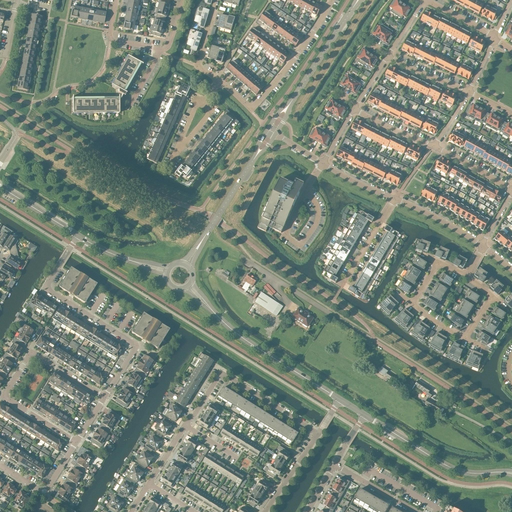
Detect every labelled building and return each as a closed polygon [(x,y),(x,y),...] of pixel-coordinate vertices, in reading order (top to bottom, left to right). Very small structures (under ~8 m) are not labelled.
[(169,6),(170,3),(160,0),(159,3),(157,8),(168,11),(170,6),(169,6)] [(303,9),(307,0),(302,0),(299,7),(303,9)] [(307,11),(312,2),(310,1),(311,1),(308,0),(307,0),(303,9),(307,11)] [(396,15),(403,4),(398,1),(399,0),(398,0),(394,0),(389,7),(392,9),(391,12),(396,15)] [(468,8),(472,0),(466,0),(463,6),(468,8)] [(474,11),(478,2),(473,0),(472,0),(468,8),(474,11)] [(312,2),(307,11),(311,13),(311,14),(316,4),(315,3),(313,2),(312,2)] [(479,14),(483,5),(478,2),(474,11),(479,14)] [(316,4),(311,14),(316,17),(321,7),(316,4)] [(403,4),(396,15),(401,18),(402,16),(405,18),(411,8),(408,6),(407,7),(403,4)] [(487,18),(492,8),(487,6),(485,10),(483,9),(482,12),(483,13),(482,15),(487,18)] [(76,18),(78,8),(72,7),(71,14),(70,18),(74,18),(76,18)] [(166,17),(168,11),(157,8),(156,14),(155,17),(165,20),(166,17)] [(492,8),(487,18),(492,21),(494,19),(495,19),(497,16),(495,15),(497,11),(492,8)] [(209,15),(210,11),(204,9),(202,13),(203,13),(201,18),(197,17),(195,22),(196,23),(199,24),(198,27),(203,28),(205,24),(205,23),(206,23),(206,22),(206,21),(208,14),(209,15)] [(264,23),(270,15),(265,11),(259,20),(263,24),(264,23)] [(426,23),(431,14),(425,11),(421,20),(426,23)] [(431,26),(436,17),(431,14),(426,23),(431,26)] [(36,16),(31,15),(17,89),(27,91),(41,17),(37,16),(37,15),(36,15),(36,16)] [(228,20),(225,30),(226,28),(229,29),(228,31),(229,31),(231,31),(231,32),(235,18),(229,16),(229,17),(220,15),(219,18),(228,20)] [(270,15),(264,23),(264,24),(266,25),(268,26),(274,18),(270,15)] [(164,23),(165,20),(155,17),(154,20),(152,26),(163,29),(165,23),(164,23)] [(437,27),(440,19),(436,17),(431,26),(436,28),(437,27)] [(217,27),(225,30),(228,20),(219,18),(218,22),(217,27)] [(274,18),(268,26),(268,27),(269,28),(270,28),(271,29),(277,21),(274,18)] [(442,30),(446,21),(441,18),(440,19),(437,27),(442,30)] [(277,21),(271,29),(272,29),(272,30),(273,31),(274,31),(275,32),(281,23),(277,21)] [(447,33),(451,24),(446,21),(442,30),(447,33)] [(279,35),(285,26),(281,23),(275,32),(276,32),(275,32),(277,34),(277,33),(279,35)] [(452,35),(456,26),(451,24),(447,33),(452,35)] [(380,39),(387,29),(382,25),(380,28),(378,26),(372,35),(375,37),(380,39)] [(161,35),(163,29),(152,26),(151,32),(150,35),(160,37),(161,34),(161,35)] [(285,26),(279,35),(280,35),(279,35),(281,37),(281,36),(283,37),(289,29),(285,26)] [(457,38),(462,29),(456,26),(452,35),(457,38)] [(251,40),(257,32),(258,32),(253,28),(247,37),(251,40)] [(289,29),(283,37),(283,38),(285,39),(287,40),(293,32),(289,29)] [(387,29),(380,39),(384,42),(384,43),(387,45),(393,36),(390,34),(392,32),(387,29)] [(462,41),(467,32),(462,29),(457,38),(462,41)] [(194,41),(191,40),(189,40),(188,45),(189,46),(192,47),(191,50),(196,51),(197,48),(197,47),(197,46),(198,47),(198,46),(199,46),(199,45),(199,44),(198,44),(200,38),(202,38),(203,34),(196,32),(194,41)] [(257,32),(251,40),(252,41),(255,43),(261,35),(260,33),(258,32),(257,32)] [(291,43),(297,35),(297,34),(293,32),(287,40),(287,41),(289,42),(291,43),(290,43),(291,43)] [(467,43),(472,34),(467,32),(462,41),(467,43)] [(259,46),(265,38),(264,36),(262,35),(261,35),(255,43),(259,46)] [(297,35),(291,43),(295,47),(302,38),(297,35)] [(265,38),(259,46),(263,49),(269,40),(267,39),(268,39),(266,37),(266,38),(265,38)] [(475,50),(480,40),(474,37),(473,39),(472,39),(470,42),(471,43),(469,47),(475,50)] [(269,40),(263,49),(267,52),(273,43),(271,42),(272,42),(270,40),(270,41),(269,40)] [(480,40),(475,50),(480,52),(482,48),(483,49),(485,46),(484,45),(485,43),(480,40)] [(407,53),(411,44),(406,41),(402,50),(407,53)] [(273,43),(267,52),(271,54),(277,46),(275,45),(275,44),(274,43),(273,43)] [(412,55),(417,45),(416,46),(411,44),(407,53),(412,55)] [(418,57),(422,48),(417,45),(412,55),(413,54),(418,57)] [(220,48),(219,48),(211,46),(208,55),(217,58),(220,48)] [(277,46),(271,54),(275,57),(281,49),(279,48),(279,47),(278,46),(277,46)] [(217,58),(208,55),(208,58),(216,61),(216,62),(222,63),(226,50),(225,49),(225,50),(224,49),(223,49),(223,51),(219,50),(220,48),(217,58)] [(423,59),(427,50),(422,48),(418,57),(423,59)] [(278,60),(285,51),(284,51),(283,50),(281,49),(275,57),(278,60)] [(363,65),(370,54),(366,52),(366,51),(363,49),(357,58),(360,60),(358,62),(363,65)] [(428,62),(432,53),(427,50),(423,59),(428,62)] [(285,51),(278,60),(283,64),(289,55),(285,51)] [(434,63),(437,55),(432,53),(428,62),(433,65),(434,63)] [(370,54),(363,65),(364,65),(365,64),(369,67),(370,66),(373,68),(379,59),(375,56),(375,57),(370,54)] [(439,66),(443,57),(438,54),(437,55),(434,63),(439,66)] [(139,63),(129,57),(127,56),(111,86),(118,90),(118,100),(72,100),(72,112),(119,112),(119,101),(120,101),(123,95),(125,96),(126,94),(123,92),(139,63)] [(444,69),(448,60),(443,57),(439,66),(444,69)] [(449,71),(453,62),(448,60),(444,69),(449,71)] [(230,73),(237,65),(233,61),(226,69),(230,73)] [(454,74),(459,65),(453,62),(449,71),(454,74)] [(463,77),(468,67),(462,64),(460,68),(459,68),(457,71),(459,72),(458,74),(463,77)] [(237,65),(230,73),(231,73),(230,73),(232,75),(232,74),(234,76),(241,68),(237,65)] [(390,78),(395,70),(390,67),(385,76),(390,78)] [(468,67),(463,77),(468,79),(469,77),(471,78),(472,74),(471,74),(473,70),(468,67)] [(241,68),(234,76),(236,78),(237,79),(244,71),(241,68)] [(396,81),(400,72),(395,70),(390,78),(396,81)] [(241,82),(248,74),(244,71),(237,79),(238,79),(237,80),(239,81),(241,82)] [(401,84),(405,75),(400,72),(396,81),(401,84)] [(243,84),(245,85),(251,77),(248,74),(241,82),(241,83),(243,84)] [(407,85),(410,77),(405,75),(401,84),(406,86),(407,85)] [(348,89),(354,80),(349,77),(348,77),(346,76),(340,85),(343,87),(344,86),(348,89)] [(412,88),(416,79),(411,76),(410,77),(407,85),(412,88)] [(251,77),(245,85),(245,86),(246,87),(247,87),(248,88),(255,81),(251,77)] [(417,90),(421,81),(416,79),(412,88),(417,90)] [(354,80),(348,89),(353,92),(352,93),(355,95),(361,86),(359,84),(359,83),(354,80)] [(259,84),(259,83),(258,83),(255,81),(248,88),(249,89),(248,89),(250,90),(252,91),(251,91),(252,92),(259,84)] [(422,93),(426,84),(421,81),(417,90),(422,93)] [(259,84),(252,92),(256,95),(263,87),(259,84)] [(428,94),(431,86),(426,84),(422,93),(427,96),(428,94)] [(433,97),(437,88),(432,85),(431,86),(428,94),(433,97)] [(185,97),(188,98),(190,92),(189,92),(190,88),(185,86),(184,89),(181,95),(185,97)] [(184,89),(179,87),(176,93),(175,95),(185,99),(185,97),(181,95),(184,89)] [(438,100),(442,91),(437,88),(433,97),(438,100)] [(446,104),(451,94),(446,91),(445,93),(443,93),(442,96),(443,97),(441,101),(446,104)] [(373,105),(378,96),(373,93),(368,102),(373,105)] [(451,94),(446,104),(451,106),(453,102),(455,103),(457,100),(455,99),(456,97),(451,94)] [(185,99),(175,95),(174,99),(172,98),(171,99),(173,100),(184,105),(185,103),(183,102),(184,99),(185,99)] [(378,108),(383,98),(378,96),(373,105),(378,107),(378,108)] [(383,111),(388,102),(383,100),(383,98),(378,108),(383,111)] [(332,116),(338,105),(333,102),(334,101),(331,99),(325,109),(328,111),(326,113),(332,116)] [(183,107),(184,105),(173,100),(172,104),(170,103),(170,102),(169,104),(171,105),(180,109),(182,106),(183,106),(183,107)] [(388,114),(393,105),(388,102),(383,111),(388,114)] [(179,112),(180,109),(171,105),(170,109),(168,108),(168,107),(167,107),(167,109),(169,110),(180,115),(181,113),(180,113),(179,112)] [(338,105),(332,116),(337,119),(338,117),(341,118),(347,109),(343,107),(343,108),(338,105)] [(394,116),(398,107),(393,105),(388,114),(394,116)] [(474,119),(480,107),(476,106),(474,105),(473,107),(469,105),(465,114),(469,116),(468,117),(474,119)] [(399,118),(403,110),(398,107),(394,116),(399,119),(399,118)] [(483,122),(487,114),(484,112),(485,111),(483,110),(483,109),(480,107),(474,119),(479,122),(480,121),(483,122)] [(404,120),(409,111),(403,109),(403,110),(399,118),(404,120)] [(179,117),(180,115),(169,110),(167,113),(165,113),(165,112),(165,114),(176,119),(177,116),(179,116),(179,117)] [(409,123),(414,114),(409,111),(404,120),(409,123)] [(176,119),(165,114),(164,114),(162,119),(164,120),(176,125),(176,123),(175,122),(176,119)] [(220,118),(229,125),(232,122),(233,124),(234,123),(233,121),(225,114),(225,115),(223,117),(221,116),(220,118)] [(415,125),(419,117),(414,114),(409,123),(415,125)] [(491,128),(497,116),(494,114),(493,115),(491,114),(491,116),(487,114),(483,122),(486,124),(486,125),(491,128)] [(500,132),(505,123),(502,122),(502,120),(500,119),(501,118),(497,116),(491,128),(497,131),(497,130),(500,132)] [(419,117),(415,125),(420,128),(424,119),(419,117)] [(229,125),(220,118),(219,119),(220,120),(218,123),(226,130),(226,129),(228,126),(230,128),(231,127),(229,125)] [(428,131),(433,122),(428,119),(426,123),(425,122),(423,126),(424,126),(423,129),(428,131)] [(175,126),(176,125),(164,120),(165,120),(163,123),(161,122),(160,124),(162,125),(172,129),(173,126),(175,126)] [(356,132),(361,123),(356,120),(351,129),(356,132)] [(433,122),(428,131),(434,134),(435,132),(436,132),(438,129),(437,128),(439,124),(433,122)] [(226,130),(218,123),(216,126),(214,125),(215,125),(214,124),(213,126),(223,134),(222,133),(225,131),(226,132),(227,131),(226,130)] [(362,134),(366,125),(361,123),(356,132),(362,134)] [(508,138),(511,130),(511,124),(511,125),(509,124),(508,125),(505,123),(500,132),(503,133),(503,134),(508,138)] [(170,132),(172,129),(162,125),(161,128),(159,127),(158,129),(160,130),(171,134),(172,133),(170,132)] [(367,137),(371,128),(366,125),(362,134),(367,137)] [(222,134),(223,134),(213,126),(212,128),(213,129),(211,131),(219,138),(221,135),(223,136),(224,135),(222,134)] [(317,142),(324,131),(318,128),(317,130),(314,129),(309,138),(312,140),(313,139),(317,142)] [(372,139),(376,130),(371,128),(367,137),(372,139)] [(170,136),(171,134),(160,130),(159,133),(157,132),(156,134),(158,134),(158,135),(167,139),(169,135),(170,136)] [(377,142),(381,133),(376,130),(372,139),(377,142)] [(219,138),(211,131),(209,134),(208,133),(206,134),(216,142),(218,139),(220,140),(220,141),(221,139),(219,138)] [(324,131),(317,142),(322,144),(322,145),(325,147),(330,137),(328,136),(328,135),(323,132),(324,131)] [(455,143),(460,134),(455,131),(452,135),(451,134),(449,137),(451,138),(449,140),(455,143)] [(382,144),(386,135),(381,133),(377,142),(382,144)] [(216,142),(206,134),(205,136),(207,137),(204,140),(212,146),(215,143),(216,145),(217,144),(216,142)] [(460,134),(455,143),(460,146),(461,144),(462,145),(464,141),(463,140),(465,137),(460,134)] [(166,142),(167,139),(158,135),(157,138),(155,137),(154,139),(156,139),(156,140),(167,144),(168,143),(168,142),(168,143),(166,142)] [(388,146),(391,138),(386,135),(382,144),(387,147),(388,146)] [(393,149),(397,140),(392,137),(391,138),(388,146),(393,149)] [(468,149),(473,140),(468,138),(463,147),(468,149)] [(166,146),(167,144),(156,140),(155,143),(152,142),(153,142),(152,142),(152,144),(154,144),(154,145),(163,149),(164,145),(166,146)] [(212,146),(204,140),(202,143),(201,141),(199,143),(209,150),(211,147),(213,149),(214,148),(212,146)] [(398,151),(403,142),(397,140),(393,149),(398,151)] [(473,152),(478,143),(473,140),(468,149),(473,152)] [(403,154),(408,145),(403,142),(398,151),(403,154)] [(209,151),(209,150),(199,143),(198,144),(200,145),(198,148),(205,155),(206,155),(205,154),(208,152),(209,153),(210,152),(209,151)] [(478,155),(483,146),(478,143),(473,152),(478,155)] [(162,152),(163,149),(154,145),(152,148),(150,147),(150,149),(152,149),(152,150),(163,154),(163,152),(162,152)] [(412,158),(416,148),(411,145),(410,148),(409,147),(407,151),(408,151),(406,155),(412,158)] [(487,149),(488,148),(483,146),(478,155),(482,157),(483,157),(487,149)] [(342,158),(346,149),(341,147),(336,156),(342,158)] [(205,155),(198,148),(195,151),(194,150),(193,151),(202,159),(204,156),(206,157),(207,156),(205,155)] [(416,148),(412,158),(417,161),(419,157),(420,157),(422,154),(421,153),(422,151),(416,148)] [(347,161),(351,152),(346,149),(342,158),(347,161)] [(492,152),(487,149),(483,157),(482,157),(482,158),(487,161),(492,152)] [(162,156),(163,154),(152,150),(151,150),(152,150),(150,153),(148,152),(148,153),(149,154),(159,158),(160,155),(162,156)] [(202,159),(193,151),(191,153),(192,153),(193,154),(191,156),(199,163),(201,160),(203,161),(203,162),(204,160),(202,159)] [(352,163),(356,156),(357,155),(351,152),(347,161),(352,163)] [(492,163),(497,154),(492,152),(487,161),(492,163)] [(157,162),(159,158),(149,154),(149,155),(150,155),(148,158),(146,157),(145,158),(147,159),(147,160),(158,164),(159,162),(157,162)] [(496,166),(501,157),(497,154),(492,163),(496,166)] [(199,163),(191,156),(189,159),(187,158),(186,160),(195,167),(197,164),(199,166),(200,164),(199,163)] [(356,167),(361,158),(356,156),(352,163),(351,164),(356,167)] [(501,168),(506,159),(501,157),(496,166),(501,168)] [(362,169),(366,161),(361,158),(356,167),(362,170),(362,169)] [(441,171),(446,161),(441,158),(439,161),(438,160),(436,163),(438,164),(435,168),(441,171)] [(510,163),(511,162),(506,159),(501,168),(506,171),(510,163)] [(195,167),(186,160),(185,161),(186,162),(184,165),(192,171),(194,168),(196,170),(197,169),(195,167)] [(367,171),(372,162),(366,160),(366,161),(362,169),(367,171)] [(446,161),(441,171),(446,174),(448,170),(449,170),(451,167),(450,166),(451,164),(446,161)] [(373,174),(377,165),(372,162),(367,171),(373,174)] [(182,174),(184,172),(186,170),(182,167),(181,165),(180,165),(180,166),(177,170),(176,170),(178,171),(175,174),(179,177),(179,178),(180,178),(182,175),(182,174)] [(192,172),(192,171),(184,165),(182,167),(186,170),(184,172),(182,174),(182,175),(186,178),(190,173),(192,171),(192,172)] [(378,177),(382,168),(377,165),(373,174),(378,177)] [(454,177),(459,169),(454,166),(450,174),(454,177)] [(383,179),(387,170),(382,168),(378,177),(383,179)] [(459,179),(463,171),(459,169),(454,177),(459,179)] [(391,182),(396,173),(391,170),(389,174),(388,173),(386,177),(387,177),(386,180),(391,182)] [(463,182),(468,174),(463,171),(459,179),(463,181),(463,182)] [(396,173),(391,182),(397,185),(398,183),(399,183),(401,180),(400,179),(402,175),(396,173)] [(467,185),(472,177),(467,175),(468,174),(463,182),(467,185)] [(472,187),(476,179),(472,177),(467,185),(472,187)] [(288,183),(289,182),(280,179),(258,228),(266,232),(268,227),(281,233),(304,184),(296,180),(293,186),(288,183)] [(476,190),(481,182),(476,179),(472,187),(476,190)] [(480,193),(485,184),(481,182),(476,190),(481,192),(480,193)] [(485,195),(489,188),(485,185),(485,184),(480,193),(485,195)] [(427,199),(432,189),(427,186),(425,190),(424,189),(422,193),(423,193),(422,196),(427,199)] [(489,198),(494,190),(489,188),(485,195),(489,198)] [(432,189),(427,199),(432,201),(434,199),(435,200),(437,196),(435,196),(437,192),(432,189)] [(494,200),(498,193),(494,190),(489,198),(494,200)] [(443,206),(443,205),(448,196),(449,195),(446,194),(446,195),(443,193),(438,202),(441,204),(440,205),(443,206)] [(498,193),(494,200),(500,203),(504,197),(502,196),(503,195),(498,193)] [(448,208),(453,199),(454,199),(451,197),(451,198),(448,196),(443,205),(446,207),(445,208),(448,209),(448,208)] [(453,212),(458,203),(459,202),(458,202),(459,202),(456,200),(456,201),(453,199),(448,208),(451,210),(450,211),(453,212)] [(458,215),(463,206),(461,204),(460,204),(458,203),(453,212),(456,213),(455,215),(458,216),(458,215)] [(463,218),(468,209),(468,208),(466,207),(463,206),(458,215),(461,216),(460,217),(463,219),(463,218)] [(468,222),(469,221),(473,212),(474,211),(471,210),(468,209),(463,218),(466,219),(465,220),(468,222)] [(368,221),(370,222),(372,223),(374,219),(362,211),(359,215),(368,220),(368,221)] [(473,223),(478,216),(479,214),(476,213),(473,212),(469,221),(471,222),(470,223),(473,224),(473,223)] [(359,215),(357,214),(354,219),(365,226),(366,223),(368,221),(368,220),(359,215)] [(478,228),(478,227),(483,218),(481,216),(480,217),(478,216),(473,223),(473,224),(476,226),(475,227),(478,228)] [(483,218),(478,227),(481,229),(480,230),(483,231),(483,230),(484,230),(489,221),(488,221),(489,220),(486,219),(486,220),(483,218)] [(362,231),(365,226),(354,219),(351,224),(362,231)] [(359,236),(362,231),(351,224),(348,230),(359,236)] [(396,237),(399,233),(386,226),(384,230),(387,232),(388,232),(396,237)] [(356,241),(359,236),(348,230),(345,235),(356,241)] [(499,242),(506,235),(504,233),(505,232),(502,230),(501,231),(495,238),(495,239),(494,239),(496,241),(497,240),(499,242)] [(398,238),(396,237),(388,232),(387,232),(385,237),(395,244),(398,238)] [(9,238),(8,237),(2,233),(0,236),(0,248),(2,249),(2,248),(9,238)] [(504,246),(509,240),(510,238),(508,236),(509,236),(506,234),(506,235),(499,242),(499,243),(501,245),(502,244),(504,246)] [(352,246),(356,241),(345,235),(342,240),(352,246)] [(17,252),(15,245),(14,244),(16,240),(9,236),(8,237),(9,238),(2,248),(6,250),(7,249),(9,250),(10,253),(17,252)] [(392,249),(395,244),(385,237),(381,243),(392,249)] [(427,253),(430,246),(430,244),(425,242),(425,241),(422,239),(422,241),(421,240),(420,246),(419,245),(417,250),(422,252),(422,251),(427,253)] [(349,251),(352,246),(342,240),(339,245),(349,251)] [(389,254),(392,249),(381,243),(378,248),(389,254)] [(346,257),(349,251),(339,245),(336,250),(346,257)] [(445,260),(448,253),(449,251),(444,249),(444,248),(441,247),(441,248),(440,248),(438,252),(437,252),(436,257),(440,259),(440,258),(445,260)] [(386,259),(389,254),(378,248),(375,253),(386,259)] [(343,262),(346,257),(336,250),(333,255),(343,262)] [(17,269),(21,262),(18,260),(18,258),(17,252),(10,253),(10,257),(9,259),(8,258),(5,262),(17,269)] [(383,264),(386,259),(375,253),(372,258),(383,264)] [(340,267),(343,262),(333,255),(330,261),(340,267)] [(463,269),(466,262),(467,261),(462,258),(463,257),(460,255),(459,256),(458,258),(456,261),(456,260),(453,265),(458,267),(458,266),(463,269)] [(427,267),(428,264),(425,263),(425,262),(417,257),(413,263),(424,270),(426,267),(427,267)] [(380,269),(383,264),(372,258),(369,263),(380,269)] [(337,272),(340,267),(330,261),(327,266),(337,272)] [(6,275),(10,278),(14,271),(10,268),(11,267),(5,263),(2,268),(0,267),(0,271),(6,275)] [(377,275),(380,269),(369,263),(366,268),(377,275)] [(334,277),(337,272),(327,266),(323,271),(325,272),(334,277)] [(407,272),(418,279),(420,276),(421,276),(422,273),(419,272),(419,271),(411,266),(407,272)] [(84,303),(96,284),(70,268),(59,287),(70,294),(69,295),(73,298),(73,296),(84,303)] [(374,280),(377,275),(366,268),(363,273),(374,280)] [(482,283),(483,282),(485,279),(484,278),(486,275),(488,273),(485,271),(484,272),(479,268),(474,276),(479,279),(478,280),(482,283)] [(338,279),(334,277),(325,272),(323,276),(335,283),(338,279)] [(416,282),(418,279),(407,272),(403,278),(411,283),(412,283),(414,285),(417,283),(416,282)] [(371,285),(374,280),(363,273),(360,279),(371,285)] [(253,277),(249,274),(244,281),(246,282),(242,287),(240,286),(240,287),(244,290),(253,277)] [(445,276),(443,274),(440,275),(441,276),(439,280),(450,287),(454,281),(446,275),(445,276)] [(247,291),(248,289),(250,285),(252,287),(257,279),(253,277),(244,290),(247,291)] [(367,290),(371,285),(360,279),(357,284),(367,290)] [(497,295),(498,295),(501,291),(500,291),(502,288),(504,286),(501,283),(501,284),(496,280),(495,282),(490,288),(494,291),(494,292),(497,295)] [(411,292),(410,292),(412,288),(401,281),(397,287),(405,293),(406,292),(408,294),(411,292)] [(435,285),(433,289),(444,296),(448,290),(449,288),(445,286),(444,287),(440,285),(439,285),(437,283),(435,285)] [(364,295),(367,290),(357,284),(354,289),(362,294),(364,295)] [(354,289),(353,288),(350,287),(348,291),(360,298),(362,294),(354,289)] [(440,302),(444,296),(433,289),(431,292),(430,292),(429,295),(432,295),(432,296),(440,302)] [(480,300),(480,298),(480,297),(477,297),(477,296),(469,290),(465,296),(476,304),(479,300),(480,300)] [(255,301),(277,316),(283,306),(261,292),(255,301)] [(43,299),(40,297),(41,296),(36,293),(34,296),(33,296),(31,299),(32,300),(29,304),(36,309),(43,299)] [(384,311),(394,300),(390,296),(387,298),(380,305),(381,305),(382,306),(382,307),(381,308),(383,310),(384,311)] [(439,305),(428,298),(427,298),(425,301),(424,301),(423,304),(426,305),(426,306),(435,311),(439,305)] [(48,301),(45,299),(44,300),(43,299),(36,309),(41,311),(48,301)] [(459,305),(470,313),(473,309),(474,310),(474,307),(471,306),(472,305),(463,299),(459,305)] [(394,300),(384,311),(387,313),(388,312),(389,312),(390,313),(390,314),(398,304),(394,300)] [(52,304),(50,303),(51,302),(48,301),(41,311),(46,314),(52,304)] [(46,314),(50,317),(57,306),(54,304),(53,305),(52,304),(46,314)] [(468,316),(470,313),(459,305),(455,312),(464,317),(465,316),(467,319),(469,317),(468,316)] [(497,309),(495,307),(493,309),(494,310),(491,313),(503,320),(507,314),(498,309),(497,309)] [(63,311),(61,310),(62,310),(59,308),(52,318),(57,321),(63,311)] [(307,327),(313,318),(298,309),(293,317),(307,327)] [(399,325),(409,313),(405,309),(396,319),(397,320),(397,321),(396,322),(399,324),(399,325)] [(68,313),(65,311),(65,312),(63,311),(57,321),(61,324),(68,313)] [(72,317),(71,316),(71,315),(68,313),(61,324),(66,327),(72,317)] [(409,313),(399,325),(400,325),(403,327),(403,326),(404,326),(405,327),(406,327),(414,316),(409,313)] [(146,342),(157,349),(169,330),(143,314),(131,333),(142,339),(141,341),(145,343),(146,342)] [(463,326),(463,325),(465,322),(454,315),(450,321),(458,326),(459,325),(461,328),(463,326)] [(486,322),(497,329),(501,323),(492,318),(491,319),(490,316),(487,318),(488,319),(486,322)] [(77,319),(74,317),(74,318),(72,317),(66,327),(70,330),(77,319)] [(81,323),(80,322),(80,321),(77,319),(70,330),(75,333),(81,323)] [(416,337),(425,325),(420,321),(412,332),(413,333),(414,334),(413,335),(415,337),(416,337)] [(493,336),(497,329),(486,322),(483,326),(482,325),(482,328),(485,329),(484,330),(493,336)] [(86,325),(83,323),(83,324),(81,323),(75,333),(80,336),(86,325)] [(29,339),(31,336),(30,336),(33,331),(23,324),(21,328),(22,329),(19,333),(29,339)] [(91,328),(89,327),(86,325),(80,336),(84,338),(91,328)] [(425,325),(416,337),(417,338),(419,340),(420,338),(421,338),(422,339),(423,339),(430,328),(425,325)] [(96,330),(93,328),(92,329),(91,328),(84,338),(89,341),(96,330)] [(100,334),(98,333),(99,332),(96,330),(89,341),(93,344),(100,334)] [(491,338),(480,331),(478,335),(477,335),(476,338),(479,338),(479,339),(487,345),(491,338)] [(29,339),(19,333),(17,338),(15,337),(13,340),(23,346),(26,342),(27,342),(29,339)] [(434,349),(442,336),(437,333),(429,344),(430,344),(431,345),(431,346),(431,347),(433,348),(434,349)] [(105,336),(102,334),(101,335),(100,334),(93,344),(98,347),(105,336)] [(109,340),(107,339),(108,338),(105,336),(98,347),(102,350),(109,340)] [(442,336),(434,349),(435,349),(438,351),(438,350),(439,349),(440,350),(441,350),(447,338),(442,336)] [(45,340),(40,337),(35,345),(40,348),(45,340)] [(23,346),(13,340),(11,343),(13,344),(10,348),(19,354),(21,351),(20,351),(23,346)] [(49,343),(45,340),(40,348),(42,349),(41,349),(44,351),(49,343)] [(114,342),(111,340),(110,341),(109,340),(102,350),(107,353),(114,342)] [(119,345),(118,344),(118,346),(116,345),(117,344),(114,342),(107,353),(112,356),(119,345)] [(453,359),(459,345),(454,342),(448,354),(449,355),(450,356),(449,357),(452,358),(453,359)] [(54,346),(49,343),(44,351),(47,353),(48,353),(49,354),(54,346)] [(116,359),(119,354),(120,355),(122,351),(121,351),(123,348),(119,345),(112,356),(116,359)] [(459,345),(453,359),(456,360),(457,359),(458,359),(459,359),(459,360),(464,347),(459,345)] [(59,349),(54,346),(49,354),(54,357),(59,349)] [(19,354),(10,348),(7,353),(5,352),(4,355),(14,361),(17,357),(19,354)] [(63,352),(59,349),(54,357),(58,359),(63,352)] [(472,367),(477,353),(472,351),(466,363),(467,363),(468,363),(469,364),(468,366),(471,367),(472,367)] [(68,354),(63,352),(58,359),(63,362),(68,354)] [(213,361),(201,353),(198,358),(202,361),(210,366),(213,361)] [(477,353),(472,367),(473,368),(473,367),(476,369),(476,367),(477,367),(478,367),(479,368),(483,355),(477,353)] [(72,357),(68,354),(63,362),(67,365),(72,357)] [(14,361),(4,355),(2,358),(3,359),(0,364),(10,370),(12,367),(11,366),(14,361)] [(154,362),(144,355),(141,360),(140,360),(138,363),(148,369),(151,364),(152,365),(154,362)] [(77,360),(72,357),(67,365),(69,366),(69,367),(72,368),(77,360)] [(82,363),(77,360),(72,368),(75,370),(77,371),(82,363)] [(210,366),(202,361),(199,365),(196,370),(205,375),(207,371),(210,366)] [(86,366),(82,363),(77,371),(81,374),(86,366)] [(148,369),(138,363),(137,366),(135,371),(145,377),(146,374),(145,373),(148,369)] [(10,370),(0,364),(0,374),(4,377),(7,372),(8,373),(10,370)] [(91,369),(86,366),(81,374),(86,377),(91,369)] [(388,371),(381,367),(380,368),(379,367),(376,371),(391,380),(394,376),(388,372),(388,371)] [(95,372),(91,369),(86,377),(90,379),(95,372)] [(205,375),(196,370),(193,374),(190,379),(199,384),(202,380),(205,375)] [(145,377),(135,371),(132,375),(131,375),(129,378),(138,384),(141,379),(143,380),(145,377)] [(100,374),(95,372),(90,379),(95,382),(94,383),(95,383),(100,374)] [(61,376),(58,374),(58,375),(54,373),(53,374),(50,378),(51,378),(50,379),(51,379),(49,383),(55,386),(61,376)] [(95,383),(99,386),(101,383),(101,384),(104,380),(103,380),(105,377),(100,374),(95,383)] [(67,381),(63,379),(64,378),(61,376),(55,386),(61,390),(67,381)] [(138,384),(129,378),(127,381),(128,382),(125,386),(135,393),(137,390),(135,389),(138,384)] [(199,384),(190,379),(188,384),(185,388),(193,393),(196,389),(199,384)] [(420,391),(424,384),(418,380),(415,384),(412,382),(409,388),(406,386),(405,386),(407,387),(406,390),(410,393),(414,387),(420,391)] [(74,384),(71,382),(70,383),(67,381),(61,390),(67,394),(74,384)] [(80,389),(76,387),(77,386),(74,384),(67,394),(74,398),(80,389)] [(424,384),(420,391),(426,394),(425,395),(430,398),(432,394),(429,392),(431,389),(424,384)] [(135,393),(125,386),(122,391),(121,390),(119,393),(129,399),(132,394),(133,395),(135,393)] [(229,390),(224,387),(216,400),(219,402),(221,403),(221,402),(223,399),(229,390)] [(185,388),(182,393),(179,397),(188,402),(190,398),(193,393),(185,388)] [(86,392),(83,390),(83,391),(80,389),(74,398),(80,402),(86,392)] [(233,393),(229,390),(223,399),(228,402),(232,404),(238,396),(233,393)] [(80,402),(86,406),(88,403),(89,403),(89,402),(90,402),(92,399),(92,398),(92,397),(89,395),(89,394),(86,392),(80,402)] [(129,399),(119,393),(117,396),(118,397),(115,402),(125,408),(127,405),(126,404),(129,399)] [(188,402),(179,397),(175,394),(172,399),(184,407),(188,402)] [(242,399),(238,396),(232,404),(237,407),(242,410),(247,402),(242,399)] [(44,403),(38,399),(36,402),(35,403),(32,406),(33,407),(32,408),(36,410),(35,411),(38,413),(44,403)] [(439,412),(442,407),(427,399),(424,404),(439,412)] [(251,405),(247,402),(242,410),(246,413),(251,416),(256,408),(251,405)] [(51,407),(44,403),(38,413),(41,415),(42,414),(45,416),(51,407)] [(217,416),(220,411),(218,410),(219,407),(213,403),(212,406),(210,405),(207,410),(217,416)] [(176,404),(175,405),(172,404),(169,410),(179,416),(181,412),(181,411),(182,409),(180,408),(181,407),(176,404)] [(8,409),(5,407),(4,406),(0,411),(0,415),(3,417),(8,409)] [(57,411),(51,407),(45,416),(48,418),(48,419),(51,421),(57,411)] [(260,410),(256,408),(251,416),(255,419),(260,422),(265,413),(260,410)] [(13,412),(11,411),(8,409),(3,417),(8,420),(13,412)] [(179,416),(169,410),(165,416),(174,422),(176,420),(179,416)] [(217,416),(207,410),(204,415),(214,420),(217,416)] [(63,415),(57,411),(51,421),(54,423),(54,422),(58,424),(63,415)] [(113,424),(116,419),(118,420),(120,417),(110,411),(107,415),(106,415),(104,418),(113,424)] [(17,415),(13,412),(8,420),(12,423),(17,415)] [(270,416),(265,413),(260,422),(265,425),(269,427),(274,419),(270,416)] [(22,418),(17,415),(12,423),(17,426),(22,418)] [(70,419),(63,415),(58,424),(61,426),(61,427),(64,429),(70,419)] [(214,420),(204,415),(202,419),(211,425),(214,420)] [(26,421),(22,418),(17,426),(21,429),(26,421)] [(113,424),(104,418),(102,421),(103,422),(100,426),(110,432),(112,430),(110,429),(113,424)] [(76,422),(70,419),(64,429),(67,431),(67,430),(71,432),(71,431),(72,431),(74,427),(74,426),(76,422)] [(172,424),(164,419),(160,425),(168,431),(171,427),(170,426),(172,424)] [(211,425),(202,419),(199,424),(208,430),(211,425)] [(279,422),(274,419),(269,427),(274,430),(278,433),(284,425),(279,422)] [(31,424),(26,421),(21,429),(26,432),(31,424)] [(36,426),(33,424),(33,425),(31,424),(26,432),(31,434),(36,426)] [(168,431),(160,425),(156,431),(164,436),(165,434),(166,435),(168,431)] [(230,428),(225,425),(220,433),(225,436),(230,428)] [(288,428),(284,425),(278,433),(283,436),(287,439),(292,430),(288,428)] [(40,429),(39,428),(36,426),(31,434),(35,437),(40,429)] [(110,432),(100,426),(97,431),(96,430),(94,433),(104,439),(107,434),(108,435),(110,432)] [(235,431),(230,428),(225,436),(229,439),(235,431)] [(45,432),(40,429),(35,437),(40,440),(45,432)] [(289,446),(297,434),(292,430),(287,439),(284,443),(289,446)] [(239,434),(235,431),(229,439),(234,442),(239,434)] [(49,435),(45,432),(40,440),(44,443),(49,435)] [(104,439),(94,433),(92,436),(93,437),(90,442),(100,448),(102,445),(101,444),(104,439)] [(162,440),(152,434),(149,440),(159,446),(161,442),(161,441),(162,440)] [(244,437),(239,434),(234,442),(239,445),(244,437)] [(54,438),(49,435),(44,443),(49,446),(54,438)] [(248,440),(244,437),(239,445),(243,448),(248,440)] [(59,440),(58,441),(54,438),(49,446),(53,449),(59,440)] [(196,449),(199,445),(189,439),(186,444),(196,449)] [(58,452),(60,449),(60,450),(62,446),(63,443),(59,440),(53,449),(58,452)] [(150,451),(151,450),(154,452),(156,450),(159,446),(149,440),(145,446),(147,447),(146,448),(150,451)] [(253,443),(248,440),(243,448),(248,451),(253,443)] [(12,444),(7,441),(1,451),(3,452),(2,453),(5,455),(12,444)] [(258,446),(253,443),(248,451),(253,454),(258,446)] [(16,447),(12,444),(5,455),(8,457),(8,456),(10,457),(16,447)] [(196,449),(186,444),(183,448),(193,454),(192,453),(194,449),(196,450),(196,449)] [(262,449),(258,446),(253,454),(257,457),(262,449)] [(286,461),(289,456),(288,455),(290,452),(279,446),(277,449),(280,451),(277,455),(286,461)] [(21,450),(16,447),(10,457),(12,458),(11,459),(14,461),(21,450)] [(193,454),(183,448),(181,453),(190,459),(193,454)] [(153,455),(144,449),(140,455),(150,462),(153,458),(152,457),(153,455)] [(21,450),(14,461),(17,463),(18,462),(19,463),(26,453),(21,450)] [(88,464),(91,459),(93,460),(95,457),(85,451),(82,455),(81,455),(79,458),(88,464)] [(30,455),(26,453),(19,463),(21,464),(20,464),(23,466),(30,455)] [(190,459),(181,453),(178,457),(179,458),(177,461),(183,465),(185,462),(187,463),(190,459)] [(212,457),(208,454),(202,462),(207,465),(212,457)] [(34,460),(29,457),(30,456),(30,455),(23,466),(26,468),(27,467),(28,468),(34,460)] [(136,462),(139,463),(138,465),(140,466),(143,468),(143,466),(146,468),(147,466),(150,462),(140,455),(136,462)] [(286,461),(277,455),(274,460),(283,465),(286,461)] [(217,460),(212,457),(207,465),(212,468),(217,460)] [(88,464),(79,458),(77,461),(78,462),(75,466),(85,472),(87,469),(85,468),(88,464)] [(38,463),(34,460),(28,468),(30,469),(29,470),(32,472),(38,463)] [(221,462),(217,460),(212,468),(216,471),(221,462)] [(283,465),(274,460),(275,461),(272,465),(280,470),(283,465)] [(183,465),(177,461),(175,464),(174,463),(171,468),(180,474),(183,469),(181,468),(183,465)] [(226,465),(221,462),(216,471),(221,473),(226,465)] [(43,465),(38,463),(32,472),(35,474),(36,473),(37,474),(43,465)] [(49,467),(44,464),(43,465),(37,474),(37,475),(42,478),(44,475),(46,471),(49,467)] [(266,472),(265,474),(273,479),(276,474),(277,475),(280,470),(272,465),(271,464),(268,469),(266,467),(264,470),(266,472)] [(144,471),(143,470),(144,469),(143,468),(140,466),(139,468),(134,465),(130,471),(141,477),(143,473),(142,473),(144,471)] [(231,468),(226,465),(221,473),(226,476),(231,468)] [(85,472),(75,466),(72,471),(71,470),(69,473),(79,479),(82,474),(83,475),(85,472)] [(180,474),(171,468),(168,472),(178,478),(180,474)] [(235,471),(231,468),(226,476),(230,479),(235,471)] [(127,477),(136,483),(137,481),(138,481),(141,477),(130,471),(127,477)] [(240,474),(235,471),(230,479),(235,482),(240,474)] [(178,478),(168,472),(165,477),(175,483),(178,478)] [(79,479),(69,473),(67,476),(68,477),(65,481),(75,488),(77,485),(76,484),(79,479)] [(239,485),(244,477),(240,474),(235,482),(239,485)] [(175,483),(165,477),(162,482),(172,488),(175,483)] [(350,482),(342,477),(340,480),(338,479),(337,481),(335,484),(345,490),(350,482)] [(265,491),(268,486),(267,485),(269,483),(263,479),(261,482),(259,480),(256,485),(265,491)] [(120,486),(130,492),(133,488),(132,487),(133,486),(124,480),(120,486)] [(75,488),(65,481),(63,486),(62,485),(60,488),(69,494),(72,490),(74,491),(75,488)] [(6,498),(4,500),(8,503),(16,490),(12,488),(13,487),(8,483),(6,487),(4,485),(2,489),(4,490),(1,495),(6,498)] [(194,486),(189,484),(184,492),(188,494),(194,486)] [(345,490),(335,484),(334,487),(333,487),(333,489),(332,489),(334,490),(333,493),(341,498),(345,490)] [(265,491),(256,485),(253,490),(262,496),(265,491)] [(130,492),(120,486),(116,492),(126,498),(127,496),(130,492)] [(198,489),(194,486),(188,494),(193,497),(198,489)] [(69,494),(60,488),(58,491),(59,492),(56,497),(66,503),(68,500),(66,499),(69,494)] [(203,492),(198,489),(193,497),(198,500),(203,492)] [(365,492),(360,489),(355,498),(360,501),(365,492)] [(262,496),(253,490),(250,494),(260,500),(262,496)] [(18,506),(17,508),(20,510),(28,498),(25,496),(26,495),(20,491),(18,494),(16,493),(14,497),(16,498),(13,503),(18,506)] [(207,495),(203,492),(198,500),(202,503),(207,495)] [(370,495),(367,493),(366,493),(365,492),(360,501),(365,503),(370,495)] [(341,498),(333,493),(331,496),(329,495),(328,497),(326,500),(336,506),(341,498)] [(124,501),(123,500),(124,498),(117,494),(116,496),(114,495),(110,501),(120,507),(123,503),(122,503),(124,501)] [(260,500),(250,494),(247,499),(249,500),(247,503),(254,507),(255,504),(257,505),(260,500)] [(212,498),(207,495),(202,503),(207,506),(212,498)] [(374,497),(370,495),(365,503),(369,506),(374,497)] [(160,503),(162,501),(155,497),(153,499),(152,498),(149,503),(158,509),(161,504),(160,503)] [(379,500),(376,498),(374,497),(375,497),(374,497),(369,506),(374,509),(379,500)] [(217,501),(212,498),(207,506),(212,509),(217,501)] [(332,511),(336,506),(326,500),(325,503),(324,503),(324,505),(323,505),(325,506),(324,509),(329,511),(332,511)] [(384,503),(384,502),(383,503),(379,500),(374,509),(379,511),(384,503)] [(106,507),(110,509),(109,511),(110,511),(114,511),(116,511),(117,511),(118,511),(120,507),(110,501),(106,507)] [(221,504),(217,501),(212,509),(216,511),(221,504)] [(158,509),(149,503),(146,508),(153,511),(154,511),(157,508),(158,509)] [(379,511),(384,511),(389,506),(385,504),(386,504),(385,503),(385,504),(384,503),(379,511)]
